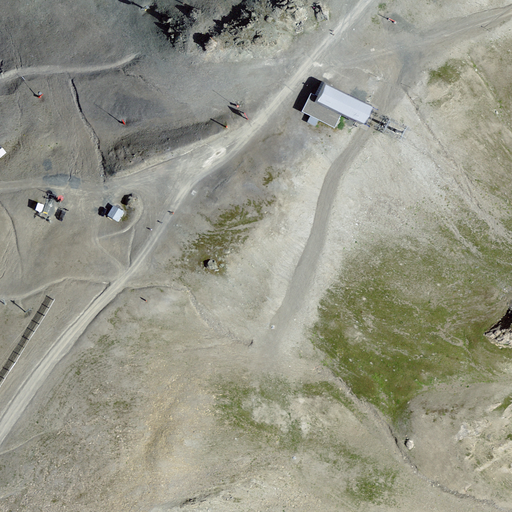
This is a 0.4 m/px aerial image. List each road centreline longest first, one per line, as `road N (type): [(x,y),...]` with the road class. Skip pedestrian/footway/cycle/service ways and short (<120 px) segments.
road 1 (track): [(363,0),(233,156),(183,184),(144,247),(60,324),(0,411)]
road 2 (track): [(511,10),(316,50)]
